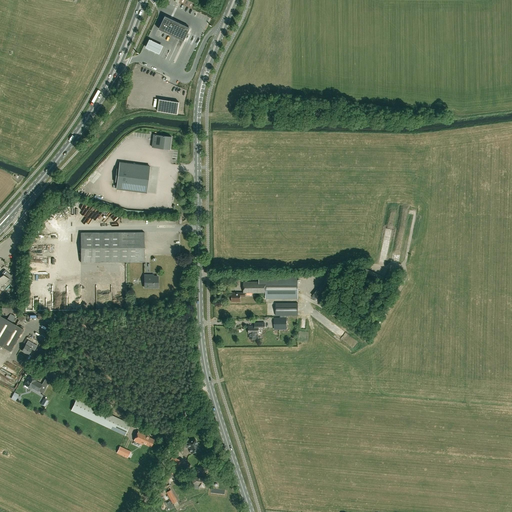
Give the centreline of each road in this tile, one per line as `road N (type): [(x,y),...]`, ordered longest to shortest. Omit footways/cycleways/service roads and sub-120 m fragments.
road 1 (primary): [(209,383),(200,335),(197,114)]
road 2 (primary): [(0,225),(94,107)]
road 3 (unclassified): [(209,383),(196,391),(141,511)]
road 4 (primary): [(250,511),(209,383)]
